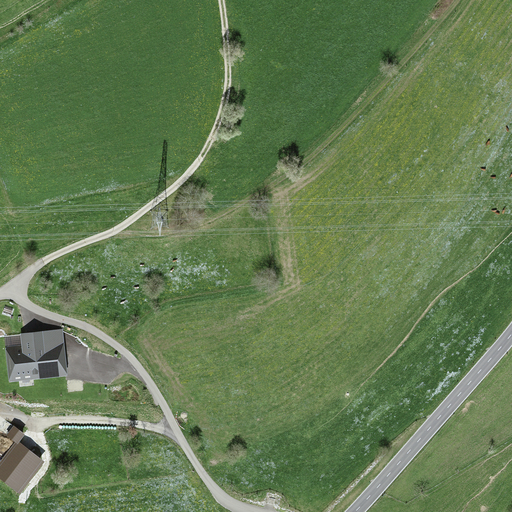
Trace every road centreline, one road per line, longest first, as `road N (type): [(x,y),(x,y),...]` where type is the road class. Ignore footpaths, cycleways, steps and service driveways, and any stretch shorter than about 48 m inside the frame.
road 1 (track): [(111,231),(165,232),(203,222),(302,164),(457,0)]
road 2 (track): [(111,231),(183,179),(209,143),(228,81),(220,0)]
road 3 (secondary): [(355,511),(511,335)]
road 4 (track): [(38,422),(176,429)]
road 5 (track): [(0,417),(38,422),(46,453),(21,511)]
